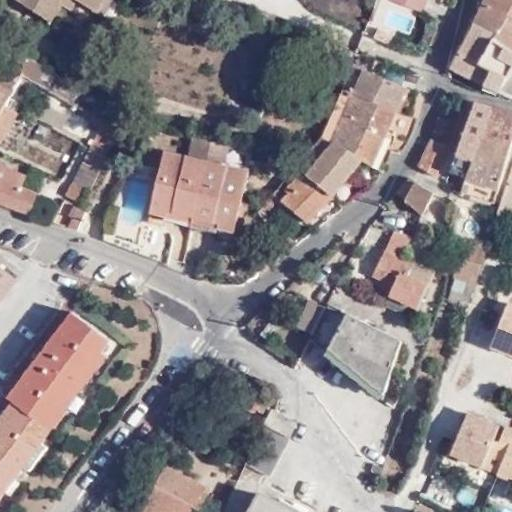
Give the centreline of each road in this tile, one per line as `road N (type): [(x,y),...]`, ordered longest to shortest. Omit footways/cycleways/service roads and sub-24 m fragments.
road 1 (residential): [(228,313),(372,194),(395,165),(430,87)]
road 2 (residential): [(78,511),(228,313)]
road 3 (residential): [(228,313),(0,221)]
